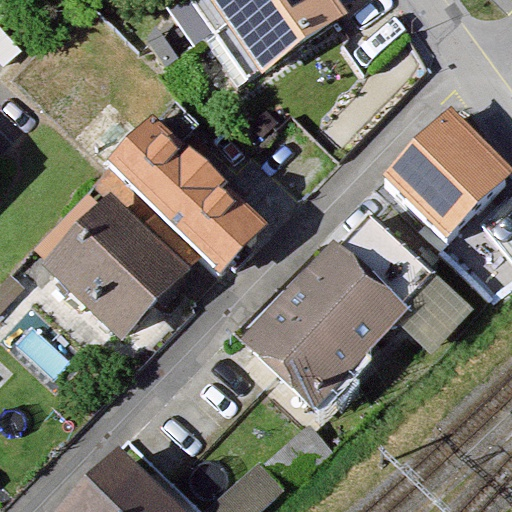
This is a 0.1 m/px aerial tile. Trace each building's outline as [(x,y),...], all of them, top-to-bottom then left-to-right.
[(280,0),(204,0),(229,35),(280,0)] [(350,26),(331,0),(280,0),(229,35),(264,86),(350,26)] [(203,132),(177,108),(108,181),(154,225),(203,271),(223,290),(268,242),(167,146),(178,135),(190,147),(203,132)] [(511,192),(511,176),(458,126),(392,195),(454,254),(511,192)] [(203,271),(154,225),(138,241),(107,212),(38,285),(119,361),(203,271)] [(443,293),(373,229),(245,367),(316,432),(443,293)] [(176,511),(119,458),(67,511),(176,511)] [(263,462),(210,505),(216,511),(246,511),(281,484),(263,462)]
